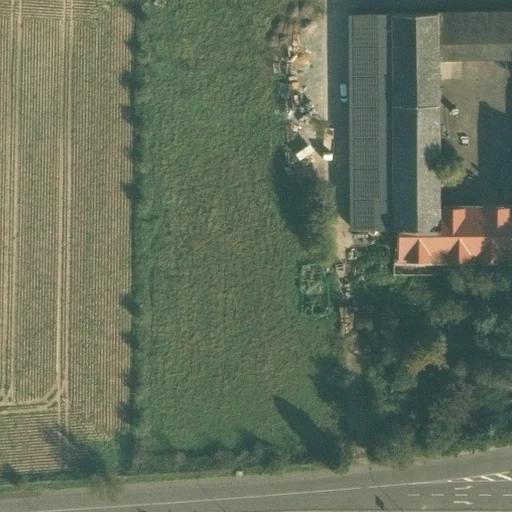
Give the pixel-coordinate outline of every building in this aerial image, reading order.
[(511,13),(436,14),(436,61),(511,60),(511,13)] [(351,15),(353,230),(393,230),(438,230),(438,211),(436,61),(436,14),(351,15)] [(438,211),(438,230),(511,229),(511,211),(438,211)] [(438,230),(393,230),(393,254),(511,253),(511,229),(438,230)] [(456,275),(456,260),(393,260),(393,276),(456,275)] [(489,260),(462,260),(462,276),(490,276),(489,260)]
